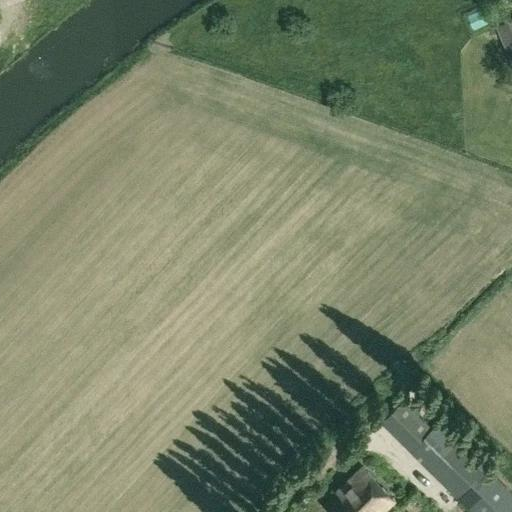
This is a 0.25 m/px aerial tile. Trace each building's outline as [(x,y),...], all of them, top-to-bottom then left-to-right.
[(511,61),(511,17),(496,25),(511,61)] [(410,450),(432,426),(403,397),(380,421),(410,450)] [(440,418),(432,426),(410,450),(406,454),(454,500),(486,465),(440,418)] [(361,466),(324,503),(332,511),(385,511),(396,501),(361,466)] [(460,500),(472,511),(511,511),(511,491),(490,470),(460,500)]
